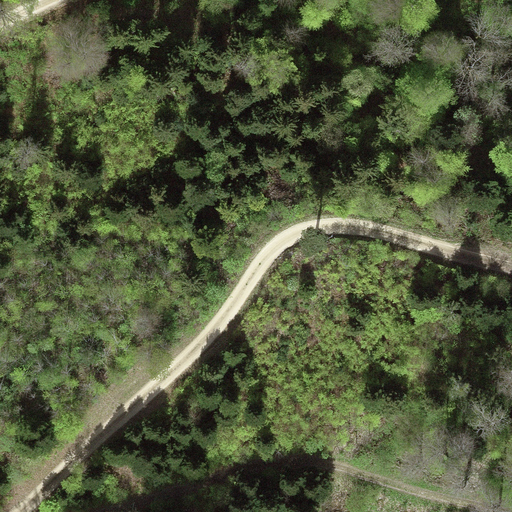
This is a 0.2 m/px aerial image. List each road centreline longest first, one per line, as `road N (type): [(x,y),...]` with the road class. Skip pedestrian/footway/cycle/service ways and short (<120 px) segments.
road 1 (track): [(20,511),(82,443),(200,341),(284,239),(339,225),(511,262)]
road 2 (track): [(84,511),(281,457),(343,466),(489,511)]
